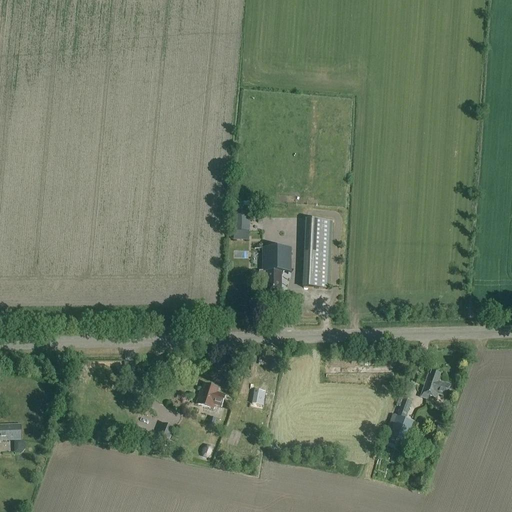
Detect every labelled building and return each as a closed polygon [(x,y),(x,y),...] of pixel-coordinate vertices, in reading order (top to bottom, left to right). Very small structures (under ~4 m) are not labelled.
[(249,233),(249,207),(232,207),(232,233),(249,233)] [(301,289),(328,290),(329,290),(332,222),(305,221),(301,289)] [(258,273),(258,284),(264,284),(265,291),(280,291),(280,273),(290,273),(291,249),(261,249),(261,273),(258,273)] [(428,376),(420,399),(428,402),(429,397),(435,399),(436,395),(442,398),(445,400),(450,386),(443,384),(443,385),(437,383),(440,375),(431,372),(429,376),(428,376)] [(221,408),(225,396),(216,394),(217,390),(203,385),(201,392),(199,392),(195,405),(212,410),(214,406),(221,408)] [(265,392),(254,390),(252,403),(262,405),(265,392)] [(400,408),(396,417),(404,420),(411,400),(399,396),(395,406),(400,408)] [(404,420),(396,417),(388,438),(405,444),(413,423),(404,420)] [(174,427),(161,423),(158,435),(170,439),(174,427)] [(0,441),(19,442),(20,427),(0,426),(0,441)]
